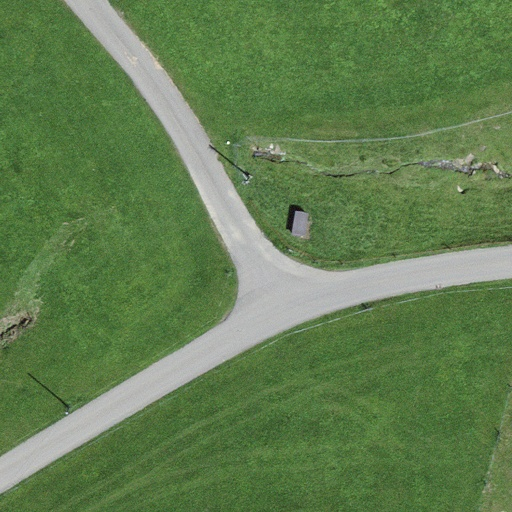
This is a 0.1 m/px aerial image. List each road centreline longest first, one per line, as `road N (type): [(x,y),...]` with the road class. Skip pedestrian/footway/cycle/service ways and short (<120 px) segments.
road 1 (unclassified): [(511,261),(287,307),(0,471)]
road 2 (track): [(84,0),(287,307)]
